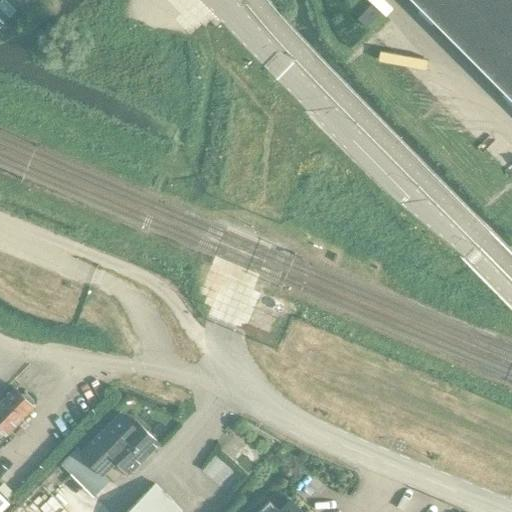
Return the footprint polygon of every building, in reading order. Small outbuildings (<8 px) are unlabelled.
[(511,0),(411,0),(511,100),(511,0)] [(381,12),(372,4),(357,19),(366,27),(381,12)] [(0,26),(10,17),(0,6),(0,26)] [(0,403),(0,428),(7,435),(34,407),(33,406),(33,400),(27,395),(21,395),(20,394),(15,388),(0,403)] [(130,472),(158,443),(135,420),(131,424),(119,413),(81,451),(104,474),(118,460),(130,472)] [(180,511),(182,511),(155,484),(126,511),(180,511)] [(302,511),(291,500),(279,511),(269,500),(257,511),(302,511)]
